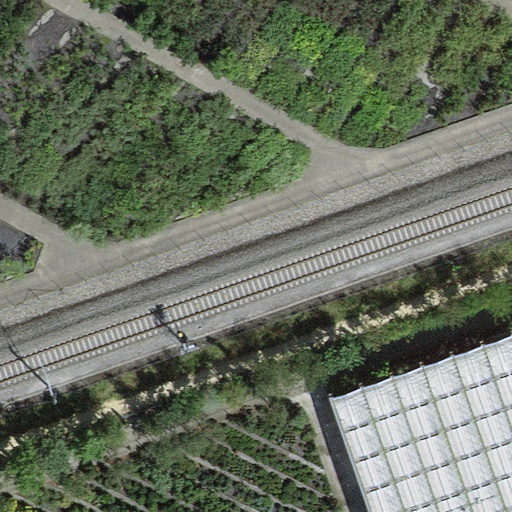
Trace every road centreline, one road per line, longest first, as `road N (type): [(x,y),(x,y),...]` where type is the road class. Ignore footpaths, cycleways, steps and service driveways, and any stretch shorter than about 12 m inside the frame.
road 1 (track): [(511,123),(0,305)]
road 2 (track): [(511,274),(0,447)]
road 3 (track): [(96,0),(391,166)]
road 4 (track): [(285,395),(0,499)]
road 5 (track): [(0,205),(106,267)]
